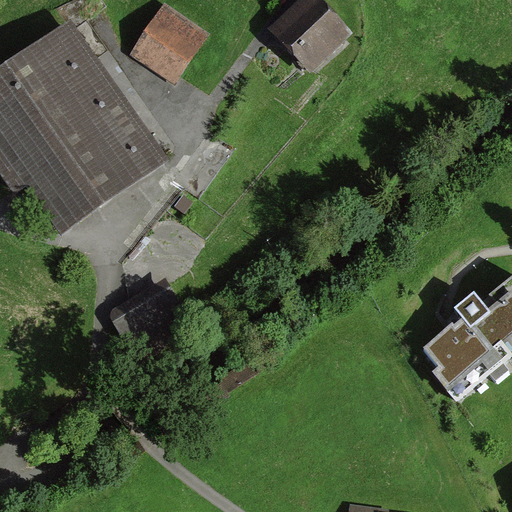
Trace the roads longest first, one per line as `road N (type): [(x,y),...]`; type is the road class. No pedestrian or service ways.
road 1 (unclassified): [(511,115),(0,486)]
road 2 (track): [(0,218),(117,251)]
